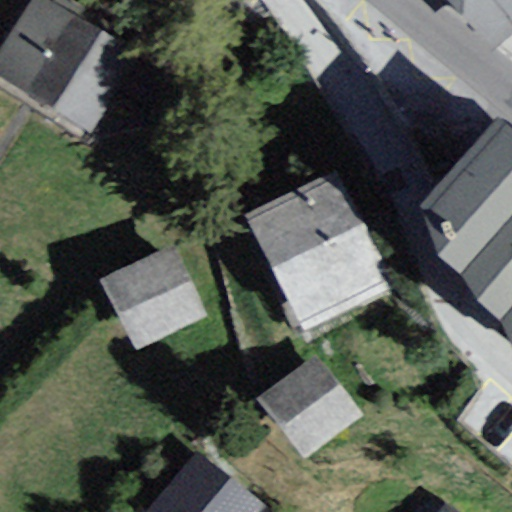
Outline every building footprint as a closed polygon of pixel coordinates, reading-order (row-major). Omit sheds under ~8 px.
[(142,58),(49,0),(29,0),(0,47),(0,82),(91,139),(142,58)] [(511,21),(511,0),(445,0),(487,45),(511,21)] [(511,123),(508,120),(434,199),(451,252),(511,309),(511,123)] [(318,190),(224,223),(264,340),(359,307),(318,190)] [(84,293),(113,368),(197,336),(167,261),(84,293)] [(299,369),(233,416),(277,477),(343,429),(299,369)] [(230,511),(169,467),(136,511),(230,511)]
